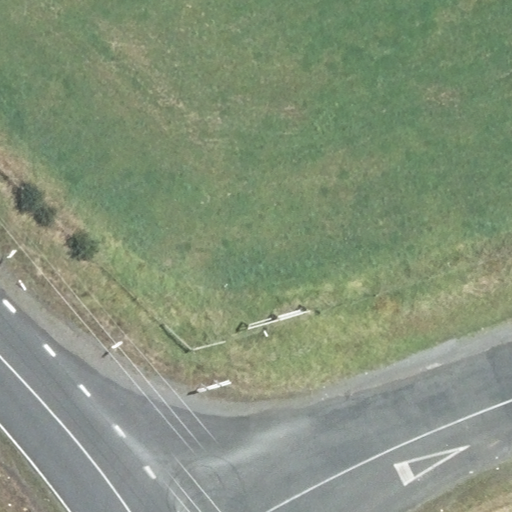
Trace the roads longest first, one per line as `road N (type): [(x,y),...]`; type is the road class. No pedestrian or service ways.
road 1 (unclassified): [(511,399),(269,511)]
road 2 (unclassified): [(0,357),(130,511)]
